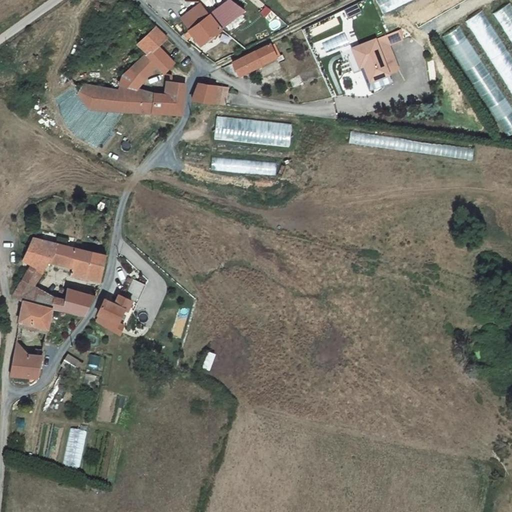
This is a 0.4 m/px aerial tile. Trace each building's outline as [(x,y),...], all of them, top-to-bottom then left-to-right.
[(232,0),(230,0),(220,10),(232,23),(246,11),(232,0)] [(511,1),(497,10),(511,36),(511,1)] [(193,34),(210,18),(201,9),(184,25),(193,34)] [(511,53),(485,9),(468,19),(511,93),(511,53)] [(232,23),(220,10),(210,18),(222,32),(232,23)] [(193,34),(182,43),(184,44),(186,46),(194,40),(203,48),(222,32),(210,18),(193,34)] [(446,34),(506,137),(511,133),(511,109),(462,24),(446,34)] [(402,27),(349,51),(358,73),(366,70),(366,69),(365,66),(368,64),(375,79),(371,81),(374,90),(397,80),(394,72),(403,68),(393,43),(406,37),(402,27)] [(162,49),(171,41),(169,39),(161,31),(152,39),(162,49)] [(278,57),(272,44),(269,45),(233,63),(238,76),(278,57)] [(175,69),(162,49),(133,72),(145,83),(159,72),(166,78),(175,69)] [(366,69),(366,70),(371,81),(375,79),(368,64),(365,66),(366,69)] [(123,94),(138,95),(145,83),(133,72),(125,78),(123,81),(121,83),(120,93),(123,94)] [(224,85),(194,83),(191,99),(192,100),(223,104),(223,95),(224,85)] [(122,109),(182,112),(182,110),(184,102),(185,86),(174,84),(172,97),(138,95),(123,94),(123,98),(122,109)] [(108,108),(122,109),(123,98),(91,98),(90,108),(108,108)] [(216,116),(214,138),(290,146),(292,124),(216,116)] [(211,172),(277,173),(277,159),(212,158),(211,172)] [(107,254),(70,245),(33,236),(24,261),(31,266),(22,280),(36,283),(43,261),(64,264),(62,272),(101,281),(103,273),(107,255),(107,254)] [(134,278),(126,297),(133,300),(139,303),(147,284),(134,278)] [(22,280),(14,294),(24,301),(48,307),(50,295),(36,283),(22,280)] [(61,310),(85,317),(95,294),(67,286),(64,299),(61,310)] [(48,307),(53,309),(61,310),(64,299),(50,295),(48,307)] [(98,321),(121,334),(125,325),(120,323),(126,308),(129,310),(133,300),(126,297),(120,295),(116,304),(106,299),(100,314),(101,315),(98,321)] [(133,300),(129,310),(135,312),(139,303),(133,300)] [(48,307),(24,301),(20,323),(38,326),(37,330),(48,333),(53,309),(48,307)] [(27,353),(17,339),(12,374),(23,376),(27,353)] [(42,355),(27,353),(23,376),(36,378),(39,376),(40,374),(42,355)] [(75,367),(66,360),(59,368),(68,376),(75,367)] [(73,423),(62,465),(78,469),(89,427),(73,423)]
